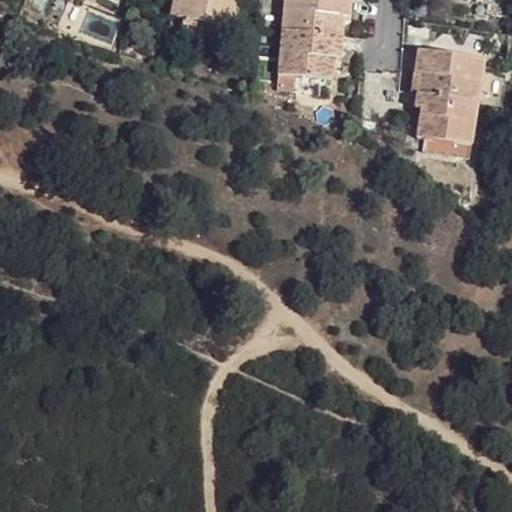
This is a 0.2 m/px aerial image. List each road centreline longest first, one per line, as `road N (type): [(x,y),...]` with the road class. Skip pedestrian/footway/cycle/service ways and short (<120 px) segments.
road 1 (track): [(511,474),(330,359),(253,283),(0,179)]
road 2 (track): [(215,511),(216,391),(292,315)]
